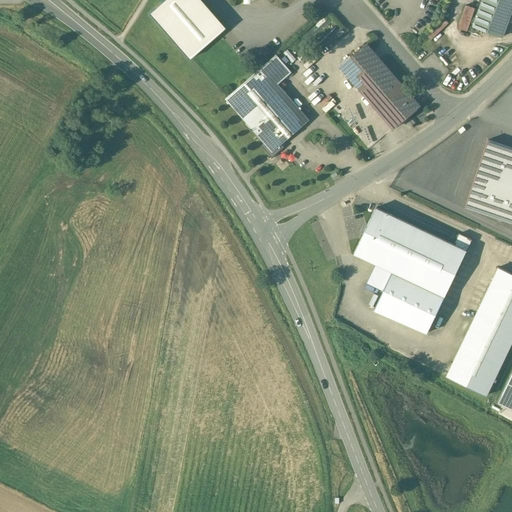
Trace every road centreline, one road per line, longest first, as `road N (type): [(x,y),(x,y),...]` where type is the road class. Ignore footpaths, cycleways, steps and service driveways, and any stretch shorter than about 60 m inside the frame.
road 1 (secondary): [(259,232),(186,127),(44,0)]
road 2 (secondary): [(377,511),(259,232)]
road 3 (residential): [(259,232),(460,111)]
road 4 (residential): [(460,111),(364,0)]
